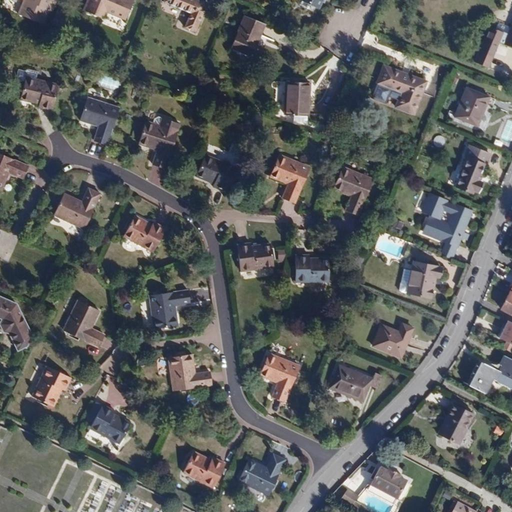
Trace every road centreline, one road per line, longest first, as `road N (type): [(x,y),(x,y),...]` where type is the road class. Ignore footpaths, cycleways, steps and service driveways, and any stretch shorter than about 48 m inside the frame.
road 1 (residential): [(344,466),(451,346),(511,200)]
road 2 (residential): [(25,219),(58,150),(203,225)]
road 3 (residential): [(224,335),(237,415),(344,466)]
road 4 (residential): [(224,335),(126,351),(100,375)]
